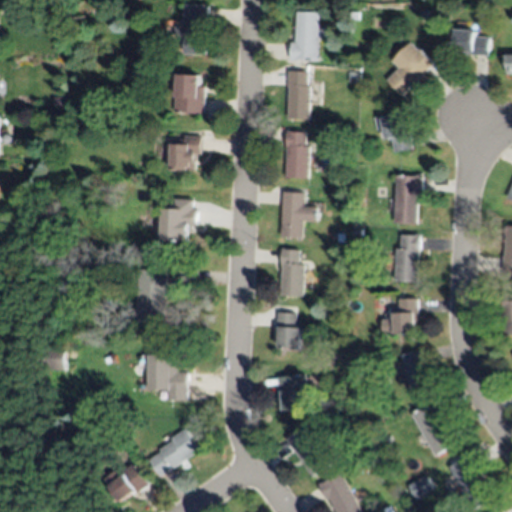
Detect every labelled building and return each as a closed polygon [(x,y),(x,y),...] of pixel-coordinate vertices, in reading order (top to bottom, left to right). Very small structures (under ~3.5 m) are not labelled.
[(191,5),(210,5),(208,26),(207,25),(205,54),(187,54),(187,37),(176,37),(176,27),(185,27),(186,5),(191,5)] [(419,13),(423,6),(430,10),(427,17),(419,13)] [(319,63),(291,62),(292,43),(296,43),(298,12),(320,13),(319,63)] [(467,55),(467,51),(454,50),(456,29),(478,31),(478,37),(492,38),(490,56),(467,55)] [(436,63),(404,94),(389,79),(402,67),(394,58),(413,40),(436,63)] [(310,121),(289,120),(290,87),(289,87),(289,71),(309,72),(309,86),(312,86),(310,121)] [(356,72),(356,82),(348,81),(349,72),(356,72)] [(205,115),(176,113),(176,94),(178,94),(179,75),(201,75),(201,87),(207,87),(205,115)] [(85,111),(85,102),(93,103),(92,112),(85,111)] [(410,126),(414,149),(396,153),(393,139),(388,140),(384,119),(404,115),(406,126),(410,126)] [(79,136),(80,124),(93,125),(92,137),(79,136)] [(310,181),(287,180),(288,131),(305,132),(305,145),(311,145),(310,181)] [(173,144),(186,144),(187,136),(203,137),(202,155),(197,154),(197,171),(172,170),(173,144)] [(397,175),(425,176),(424,193),(420,193),(418,224),(395,223),(397,175)] [(304,240),(281,239),(282,192),(306,192),(305,206),(319,206),(318,222),(305,222),(304,240)] [(164,206),(177,206),(177,198),(194,198),(194,207),(200,207),(200,225),(191,226),(191,231),(188,231),(188,238),(164,238),(164,206)] [(511,272),(503,272),(504,256),(506,257),(507,226),(511,226),(511,272)] [(353,235),(353,228),(362,229),(362,236),(353,235)] [(421,237),(419,282),(396,281),(398,248),(402,249),(402,236),(421,237)] [(305,299),(282,298),(283,267),(282,267),(283,249),(301,250),(300,264),(306,264),(305,299)] [(61,270),(62,258),(78,260),(77,272),(61,270)] [(166,324),(138,322),(141,269),(168,271),(166,324)] [(419,298),(419,318),(416,318),(416,333),(384,333),(384,318),(395,318),(395,311),(401,311),(401,298),(419,298)] [(511,337),(503,338),(500,303),(511,302),(511,337)] [(279,313),(297,314),(297,328),(302,328),(302,349),(280,348),(281,336),(278,336),(279,313)] [(44,347),(66,347),(65,369),(44,369),(44,347)] [(432,393),(413,399),(402,355),(422,350),(432,393)] [(150,354),(172,353),(172,364),(179,363),(179,371),(188,371),(188,391),(188,398),(170,398),(170,389),(150,389),(150,354)] [(279,377),(307,376),(308,393),(304,393),(305,410),(281,411),(279,377)] [(413,415),(436,401),(444,416),(441,418),(456,445),(436,457),(413,415)] [(332,465),(313,478),(287,440),(304,429),(311,439),(314,437),(332,465)] [(162,478),(150,461),(162,453),(161,450),(174,441),(173,439),(187,430),(201,451),(162,478)] [(450,469),(468,459),(480,480),(481,479),(493,500),(473,511),(450,469)] [(139,494),(138,492),(122,503),(105,479),(119,469),(121,472),(135,462),(151,485),(139,494)] [(363,511),(336,511),(330,499),(327,500),(319,485),(342,472),(363,511)] [(417,488),(414,484),(422,480),(424,483),(417,488)]
